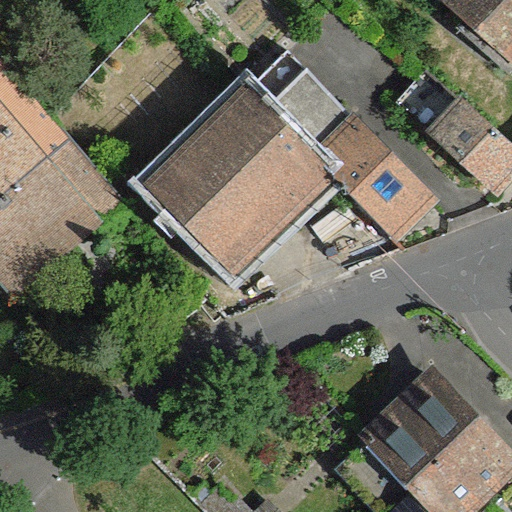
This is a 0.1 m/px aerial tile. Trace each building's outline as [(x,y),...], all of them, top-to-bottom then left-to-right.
[(511,0),(443,0),(511,60),(511,0)] [(42,102),(0,52),(0,187),(6,194),(73,139),(42,102)] [(438,137),(465,105),(429,72),(400,103),(438,137)] [(285,85),(264,105),(324,165),(388,230),(426,192),(357,122),(340,138),(321,119),(334,105),(309,83),(296,95),(285,85)] [(249,90),(151,186),(226,262),(324,165),(264,105),(249,90)] [(511,146),(465,105),(438,137),(493,187),(511,167),(511,146)] [(130,203),(73,139),(6,194),(0,198),(0,262),(7,271),(44,239),(63,261),(130,203)] [(433,511),(466,511),(511,466),(511,459),(436,377),(368,442),(417,494),(433,511)] [(396,511),(417,494),(368,442),(340,467),(380,511),(396,511)] [(433,511),(417,494),(396,511),(433,511)]
